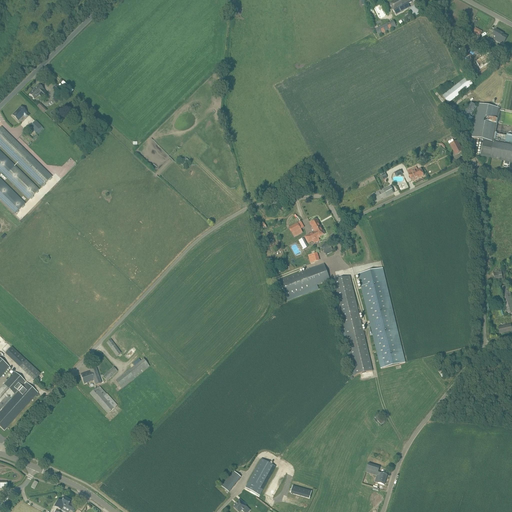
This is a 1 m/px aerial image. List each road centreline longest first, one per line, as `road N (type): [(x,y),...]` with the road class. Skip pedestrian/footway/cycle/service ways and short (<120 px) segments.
road 1 (unclassified): [(0,453),(195,242),(238,212),(324,196),(349,220),(471,166)]
road 2 (unclassified): [(382,511),(416,432),(486,342)]
road 3 (unclassified): [(486,342),(471,166)]
road 4 (unclassified): [(0,109),(110,0)]
